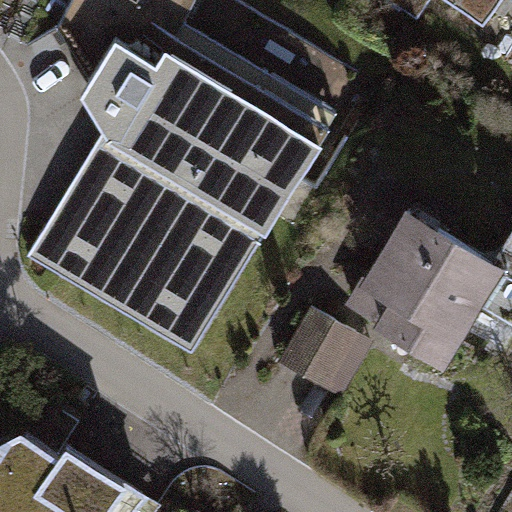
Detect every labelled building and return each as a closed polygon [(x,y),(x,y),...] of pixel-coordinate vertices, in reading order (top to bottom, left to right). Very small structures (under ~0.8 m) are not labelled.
[(175,32),(190,0),(67,0),(57,23),(86,72),(80,84),(103,126),(30,253),(192,353),(325,117),(175,32)] [(500,0),(457,0),(486,21),(500,0)] [(510,249),(411,190),(350,290),(449,349),(510,249)] [(369,338),(313,305),(282,357),(337,390),(369,338)] [(59,447),(22,421),(0,451),(0,511),(95,511),(127,468),(72,429),(59,447)]
